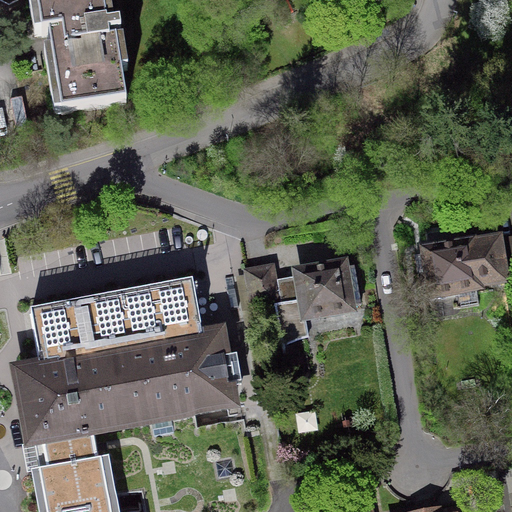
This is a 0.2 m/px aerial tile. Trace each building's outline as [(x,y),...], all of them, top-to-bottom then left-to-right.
[(35,0),(42,38),(49,36),(50,42),(62,115),(126,105),(116,42),(108,43),(108,37),(121,35),(119,27),(106,29),(101,0),(35,0)] [(212,33),(199,35),(204,70),(213,69),(209,47),(211,46),(214,46),(212,33)] [(378,131),(345,145),(351,159),(384,144),(378,131)] [(511,238),(507,240),(498,241),(503,271),(511,270),(511,238)] [(462,247),(426,253),(432,296),(452,293),(458,292),(478,289),(477,287),(505,282),(503,271),(498,241),(462,247)] [(298,275),(300,285),(281,288),(283,302),(282,302),(283,305),(274,306),(282,350),(309,339),(305,318),(362,308),(354,265),(324,271),(298,275)] [(260,271),(248,273),(254,303),(276,299),(271,269),(260,271)] [(41,442),(47,470),(39,471),(39,472),(46,511),(109,511),(100,461),(98,461),(93,433),(230,408),(230,406),(232,406),(219,337),(204,340),(192,280),(32,312),(40,365),(41,370),(18,374),(31,443),(33,443),(41,442)]
